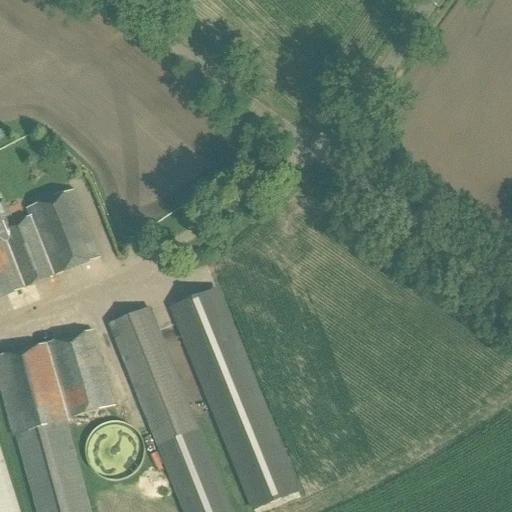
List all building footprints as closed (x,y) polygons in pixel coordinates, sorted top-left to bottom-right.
[(0,299),(101,258),(74,190),(24,210),(28,218),(8,226),(0,208),(0,299)] [(216,291),(172,309),(253,511),(298,492),(216,291)] [(231,511),(204,445),(149,308),(108,325),(163,462),(183,511),(231,511)] [(269,356),(276,353),(298,408),(325,398),(292,316),(258,329),(269,356)] [(90,511),(66,423),(70,422),(69,420),(114,407),(92,331),(0,356),(0,391),(12,438),(15,437),(36,511),(90,511)] [(144,463),(144,457),(144,452),(143,446),(140,442),(137,437),(133,434),(128,431),(123,429),(117,428),(112,429),(106,430),(101,432),(97,436),(93,440),(91,445),(89,450),(88,455),(88,461),(90,466),(92,471),(96,475),(100,479),(104,482),(110,484),(115,484),(121,484),(126,483),(131,480),(135,477),(139,473),(142,468),(144,463)] [(0,511),(16,511),(0,459),(0,511)]
